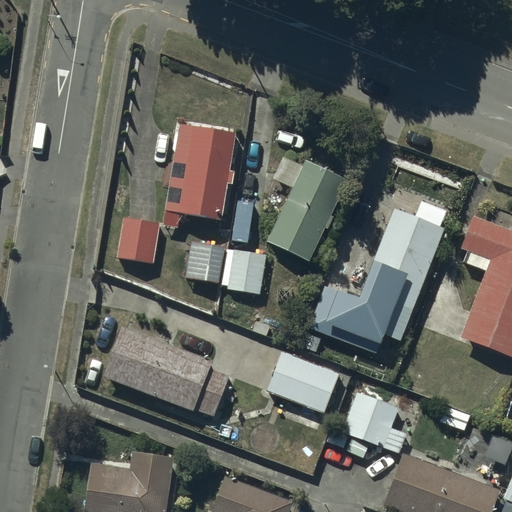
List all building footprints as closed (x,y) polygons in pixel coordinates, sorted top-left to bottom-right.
[(236,134),(180,125),(164,226),(179,228),(181,213),(223,219),(229,184),(233,184),(235,171),(231,171),(236,134)] [(273,179),(294,187),(269,241),(311,261),(327,228),(329,229),(335,217),(332,216),(349,181),(307,161),(305,166),(282,157),(273,179)] [(445,227),(396,208),(361,299),(327,285),(310,328),(374,353),(378,342),(381,343),(385,334),(402,341),(445,227)] [(511,357),(511,231),(474,217),(461,249),(472,253),(468,264),(487,272),(461,338),(511,357)] [(161,224),(124,218),(117,258),(154,264),(161,224)] [(226,248),(192,242),(186,278),(220,283),(226,248)] [(266,256),(228,250),(224,270),(230,271),(228,289),(260,294),(266,256)] [(214,416),(230,376),(212,369),(214,362),(124,326),(103,376),(194,411),(195,409),(214,416)] [(340,372),(282,351),(267,391),(325,413),(340,372)] [(331,429),(399,454),(407,435),(392,429),(401,407),(352,388),(350,392),(347,391),(331,429)] [(451,470),(405,453),(384,505),(402,511),(492,511),(501,490),(497,488),(511,447),(511,442),(468,427),(451,470)] [(141,469),(92,463),(84,511),(165,511),(172,459),(142,456),(141,469)] [(505,501),(511,503),(511,474),(502,499),(505,500),(505,501)] [(289,511),(293,502),(226,476),(212,511),(289,511)] [(511,511),(511,503),(505,501),(500,511),(511,511)]
